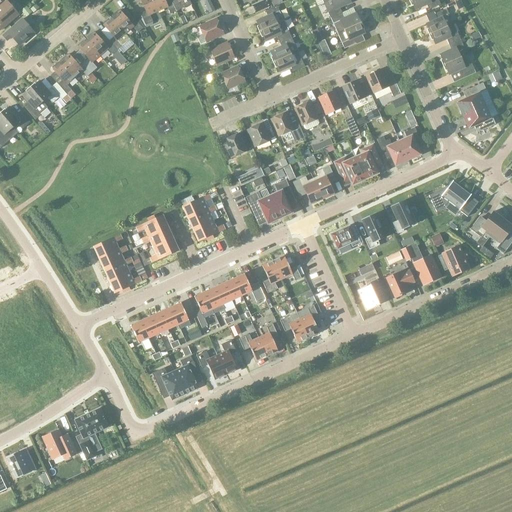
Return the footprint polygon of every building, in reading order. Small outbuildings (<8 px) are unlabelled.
[(139,0),(145,12),(138,15),(146,27),(153,24),(149,15),(157,12),(151,0),(139,0)] [(166,7),(170,14),(176,12),(170,0),(165,3),(163,0),(151,0),(157,12),(166,7)] [(170,0),(176,12),(182,9),(191,5),(188,0),(170,0)] [(206,11),(212,8),(208,0),(203,0),(202,1),(206,11)] [(268,7),(264,0),(252,6),(255,13),(268,7)] [(350,3),(348,0),(329,0),(323,3),(330,18),(341,13),(339,8),(350,3)] [(434,0),(430,2),(429,0),(410,0),(414,10),(426,5),(428,10),(440,5),(437,0),(434,0)] [(447,10),(455,6),(451,0),(450,0),(444,4),(447,10)] [(6,1),(0,6),(0,30),(18,15),(6,1)] [(34,3),(28,6),(31,11),(37,8),(34,3)] [(20,11),(23,14),(29,10),(26,6),(20,11)] [(260,32),(283,21),(276,6),(264,11),(267,17),(256,22),(260,32)] [(425,25),(430,35),(446,27),(451,25),(450,24),(451,22),(449,18),(447,17),(447,16),(449,15),(446,9),(434,14),(437,20),(425,25)] [(29,10),(23,14),(26,18),(32,13),(29,10)] [(113,17),(111,19),(124,34),(132,27),(137,33),(142,29),(146,27),(138,15),(137,15),(134,19),(129,23),(120,12),(119,12),(118,11),(112,16),(113,17)] [(343,17),(341,13),(330,18),(337,34),(360,23),(354,12),(343,17)] [(2,36),(6,41),(11,37),(18,46),(34,33),(22,19),(2,36)] [(103,26),(113,37),(108,41),(117,51),(121,47),(129,40),(124,34),(111,19),(109,20),(108,19),(102,24),(104,25),(103,26)] [(202,34),(196,37),(200,45),(206,42),(223,35),(222,34),(224,32),(222,28),(220,27),(216,19),(199,27),(202,34)] [(284,21),(283,21),(260,32),(265,41),(276,36),(278,42),(290,37),(287,30),(288,30),(284,21)] [(353,38),(364,33),(360,23),(337,34),(344,49),(355,44),(353,38)] [(460,39),(453,24),(451,25),(446,27),(430,35),(434,44),(446,39),(448,45),(460,39)] [(312,32),(317,42),(324,39),(319,28),(312,32)] [(107,49),(112,55),(117,51),(108,41),(104,45),(94,34),(93,34),(92,33),(86,38),(88,39),(86,41),(99,56),(107,49)] [(297,52),(290,37),(278,42),(281,47),(270,52),(274,62),(297,52)] [(439,55),(444,65),(460,58),(457,53),(464,49),(462,45),(460,39),(448,45),(450,50),(439,55)] [(96,68),(91,62),(99,56),(86,41),(84,42),(83,41),(77,46),(78,47),(78,48),(87,59),(83,63),(91,73),(96,68)] [(227,43),(209,51),(216,66),(234,58),(227,43)] [(304,67),(301,61),(297,52),(274,62),(278,72),(290,67),(292,72),(304,67)] [(81,71),(86,77),(91,73),(83,63),(78,67),(69,56),(68,56),(67,55),(61,60),(62,61),(60,63),(74,78),(81,71)] [(462,63),(460,58),(444,65),(448,75),(459,70),(462,75),(473,70),(471,64),(469,65),(467,61),(462,63)] [(185,71),(195,67),(191,60),(182,64),(185,71)] [(74,78),(60,63),(59,64),(57,63),(52,68),(53,69),(52,70),(62,81),(58,85),(70,99),(75,95),(66,84),(74,78)] [(237,67),(220,74),(227,90),(244,82),(237,67)] [(47,83),(51,80),(45,70),(40,73),(47,83)] [(380,70),(365,77),(373,94),(380,91),(383,96),(390,93),(392,97),(400,94),(392,76),(385,80),(380,70)] [(358,80),(341,87),(349,105),(369,96),(363,82),(360,84),(358,80)] [(39,82),(30,89),(42,102),(46,99),(52,103),(60,97),(65,104),(70,99),(58,85),(56,83),(47,91),(39,82)] [(456,103),(462,116),(484,106),(478,94),(485,91),(482,83),(462,92),(465,99),(462,101),(456,103)] [(22,96),(31,106),(26,110),(36,120),(40,116),(39,115),(47,108),(42,102),(30,89),(22,96)] [(326,94),(318,98),(325,115),(341,108),(333,91),(332,92),(330,90),(326,92),(326,94)] [(237,92),(233,94),(237,104),(241,102),(237,92)] [(302,126),(304,130),(306,131),(317,126),(318,123),(316,119),(317,119),(309,102),(308,102),(307,101),(303,103),(302,105),(294,109),(302,126)] [(484,106),(462,116),(468,129),(473,126),(476,133),(495,125),(491,117),(489,118),(484,106)] [(9,108),(1,115),(12,128),(16,124),(22,129),(30,123),(21,113),(17,117),(9,108)] [(270,120),(278,137),(282,135),(284,139),(289,142),(293,140),(294,143),(304,139),(296,121),(291,124),(286,113),(270,120)] [(0,148),(17,134),(12,128),(1,115),(0,115),(0,148)] [(344,120),(352,136),(358,133),(351,117),(344,120)] [(165,120),(155,125),(159,135),(170,130),(165,120)] [(36,125),(45,136),(50,132),(40,122),(36,125)] [(262,123),(247,130),(254,147),(270,140),(269,139),(274,137),(270,129),(266,131),(262,123)] [(406,138),(398,141),(407,161),(420,155),(415,144),(420,142),(414,128),(404,133),(406,138)] [(238,134),(223,141),(231,158),(246,151),(238,134)] [(382,137),(376,139),(384,158),(390,156),(395,166),(407,161),(398,141),(391,145),(388,140),(384,142),(382,137)] [(329,138),(311,147),(314,152),(332,144),(329,138)] [(372,146),(365,149),(366,153),(354,158),(365,180),(378,174),(375,169),(381,166),(372,146)] [(308,150),(301,153),(304,158),(310,155),(308,150)] [(288,165),(295,162),(293,157),(286,160),(288,165)] [(308,167),(313,164),(309,157),(304,159),(308,167)] [(354,158),(342,164),(340,160),(334,163),(343,183),(349,180),(351,186),(365,180),(354,158)] [(317,176),(312,178),(322,199),(334,194),(329,184),(336,181),(328,165),(315,171),(317,176)] [(240,186),(262,175),(259,167),(236,177),(240,186)] [(322,199),(312,178),(306,181),(304,176),(292,182),(299,197),(306,194),(310,204),(322,199)] [(277,193),(269,196),(279,218),(291,213),(285,200),(293,197),(285,180),(273,185),(277,193)] [(478,203),(469,196),(470,196),(452,182),(453,181),(452,181),(447,188),(429,196),(429,195),(428,196),(436,212),(437,212),(436,211),(443,208),(448,202),(458,209),(458,211),(467,217),(478,203)] [(279,218),(269,196),(260,200),(257,193),(246,198),(254,215),(262,212),(267,224),(279,218)] [(182,207),(187,218),(207,209),(204,202),(210,199),(208,195),(182,207)] [(404,201),(391,207),(397,221),(392,223),(397,234),(403,231),(402,229),(414,224),(404,201)] [(187,218),(192,230),(212,221),(209,214),(216,211),(214,206),(207,209),(187,218)] [(483,234),(488,238),(502,220),(492,212),(484,223),(478,219),(469,230),(480,238),(483,234)] [(379,246),(377,241),(385,237),(375,215),(362,220),(369,237),(364,240),(369,250),(379,246)] [(144,230),(147,237),(167,228),(162,216),(155,219),(153,217),(147,220),(148,222),(135,228),(137,233),(144,230)] [(511,227),(502,220),(488,238),(493,242),(490,246),(503,255),(511,242),(511,241),(511,243),(504,238),(511,227)] [(212,221),(192,230),(198,242),(205,239),(206,241),(213,238),(212,236),(214,235),(224,230),(222,225),(216,228),(212,221)] [(348,227),(330,235),(337,250),(350,244),(352,248),(362,243),(356,230),(351,233),(349,229),(348,227)] [(149,241),(152,248),(173,240),(167,228),(147,237),(141,239),(143,244),(149,241)] [(132,240),(138,237),(135,230),(129,232),(132,240)] [(434,248),(443,244),(438,234),(430,238),(434,248)] [(98,259),(118,250),(115,243),(121,240),(119,235),(93,247),(98,259)] [(152,248),(153,249),(156,256),(149,259),(151,263),(178,251),(173,240),(152,248)] [(482,246),(478,252),(483,256),(487,250),(482,246)] [(103,270),(123,261),(120,254),(127,251),(125,247),(118,250),(98,259),(103,270)] [(400,250),(406,262),(414,258),(409,247),(400,250)] [(458,247),(437,257),(440,263),(445,261),(451,273),(466,266),(463,260),(467,259),(464,253),(461,254),(458,247)] [(385,258),(389,266),(402,260),(399,252),(385,258)] [(295,281),(301,278),(295,267),(290,269),(284,256),(273,261),(281,280),(292,275),(295,281)] [(430,256),(413,264),(423,285),(440,278),(430,256)] [(130,258),(123,261),(103,270),(109,282),(129,273),(126,266),(132,263),(130,258)] [(273,261),(262,266),(268,279),(262,282),(267,293),(277,289),(274,283),(281,280),(273,261)] [(384,279),(393,299),(407,292),(405,286),(413,282),(408,271),(399,275),(398,273),(384,279)] [(109,282),(114,294),(122,291),(123,293),(129,290),(128,287),(141,282),(139,277),(132,280),(129,273),(109,282)] [(264,299),(257,283),(249,287),(243,274),(233,279),(241,296),(251,292),(256,303),(264,299)] [(241,296),(233,279),(224,283),(232,301),(241,296)] [(383,295),(376,280),(369,283),(370,285),(356,291),(366,311),(379,305),(375,297),(377,296),(378,297),(383,295)] [(232,301),(224,283),(214,288),(222,305),(232,301)] [(318,295),(325,293),(321,284),(315,286),(318,295)] [(222,305),(214,288),(203,293),(211,310),(213,314),(224,310),(222,305)] [(211,310),(203,293),(193,297),(199,309),(194,312),(201,328),(207,326),(202,314),(211,310)] [(22,294),(11,299),(21,320),(32,314),(22,294)] [(11,299),(0,304),(0,307),(9,325),(21,320),(11,299)] [(190,325),(180,303),(170,308),(177,326),(179,330),(190,325)] [(313,305),(296,313),(308,338),(319,333),(312,318),(318,315),(313,305)] [(0,307),(0,329),(9,325),(0,307)] [(177,326),(170,308),(160,312),(168,330),(177,326)] [(168,330),(160,312),(150,317),(158,334),(168,330)] [(296,313),(279,321),(285,332),(290,330),(296,343),(308,338),(296,313)] [(158,334),(150,317),(140,321),(148,339),(158,334)] [(148,339),(140,321),(130,326),(138,343),(148,339)] [(269,333),(258,338),(266,356),(277,352),(271,338),(277,335),(272,324),(266,326),(269,333)] [(230,328),(234,337),(239,335),(236,326),(230,328)] [(238,339),(243,350),(249,348),(256,361),(266,356),(258,338),(250,341),(247,334),(238,339)] [(237,370),(230,355),(236,353),(230,340),(220,345),(224,352),(216,356),(225,375),(237,370)] [(50,352),(31,361),(42,382),(60,373),(50,352)] [(225,375),(216,356),(209,359),(206,352),(196,356),(201,368),(207,366),(214,380),(225,375)] [(184,394),(197,388),(190,374),(196,371),(190,356),(179,361),(183,368),(174,372),(184,394)] [(31,361),(12,370),(23,392),(42,382),(31,361)] [(163,368),(151,374),(158,388),(165,385),(172,400),(184,394),(174,372),(167,375),(163,368)] [(99,409),(74,421),(83,440),(108,428),(99,409)] [(58,431),(42,438),(52,460),(62,455),(64,460),(76,455),(66,436),(61,438),(58,431)] [(86,461),(95,457),(88,441),(79,445),(86,461)] [(7,458),(6,458),(12,471),(15,477),(16,477),(21,474),(27,471),(28,471),(26,465),(32,462),(28,454),(26,449),(25,449),(15,454),(7,458)]
